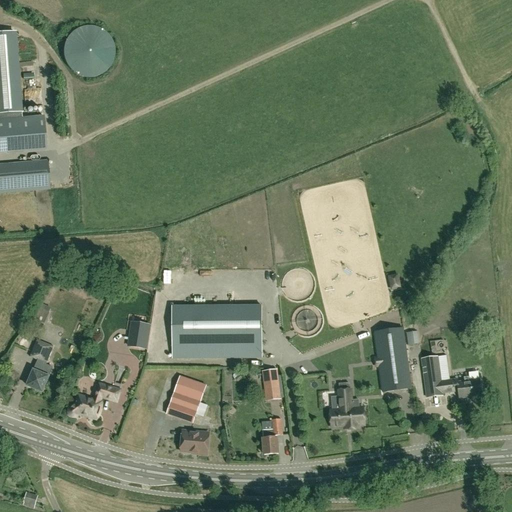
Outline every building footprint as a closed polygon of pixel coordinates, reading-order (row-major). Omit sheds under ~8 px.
[(107,70),(113,62),(115,52),(113,42),(107,34),(98,28),(88,27),(79,29),(70,35),(65,43),(63,53),(65,63),(71,71),(79,76),(89,78),(99,76),(107,70)] [(0,154),(46,150),(44,117),(21,118),(14,32),(0,33),(0,154)] [(47,162),(0,165),(0,193),(50,189),(47,162)] [(172,307),(172,320),(173,359),(262,358),(262,306),(172,307)] [(67,320),(77,325),(80,318),(70,313),(67,320)] [(131,347),(148,349),(152,326),(137,324),(134,323),(132,339),(131,347)] [(381,358),(382,367),(385,392),(411,388),(403,329),(377,333),(381,358)] [(408,346),(415,345),(413,332),(407,333),(408,346)] [(43,393),(49,377),(42,374),(54,347),(37,340),(30,357),(38,360),(27,386),(43,393)] [(458,391),(459,399),(481,396),(479,380),(458,383),(457,380),(440,382),(437,357),(422,359),(427,398),(442,396),(442,394),(458,391)] [(123,367),(119,379),(124,381),(127,368),(123,367)] [(280,397),(277,375),(276,370),(264,371),(268,400),(280,399),(280,397)] [(180,377),(166,414),(193,424),(206,387),(180,377)] [(69,411),(69,413),(69,414),(70,416),(72,418),(75,418),(77,417),(78,417),(80,415),(97,420),(97,419),(100,416),(101,413),(102,410),(102,406),(102,403),(101,403),(102,398),(117,403),(121,391),(99,385),(95,401),(79,396),(77,405),(71,408),(71,409),(70,411),(69,411)] [(359,426),(364,425),(363,408),(352,409),(351,390),(338,391),(339,407),(333,408),(333,411),(331,411),(332,428),(345,427),(345,429),(359,428),(359,426)] [(283,435),(281,420),(272,420),(272,430),(262,431),(263,439),(264,455),(278,454),(277,438),(273,438),(273,436),(283,435)] [(209,434),(193,432),(183,431),(181,452),(184,452),(185,454),(189,454),(190,453),(197,454),(197,455),(207,456),(209,434)] [(23,505),(34,508),(37,497),(27,494),(23,505)]
